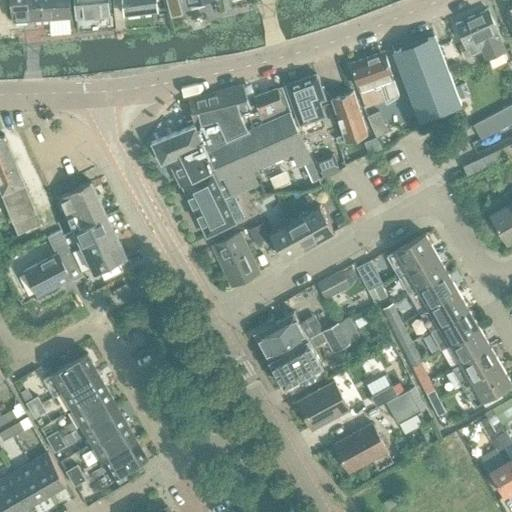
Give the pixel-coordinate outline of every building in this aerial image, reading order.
[(11,0),(14,20),(33,19),(31,0),(11,0)] [(31,0),(33,19),(70,17),(68,0),(31,0)] [(75,0),(76,16),(108,13),(107,0),(75,0)] [(123,0),(125,15),(157,11),(155,0),(123,0)] [(177,0),(166,0),(171,20),(182,17),(177,0)] [(487,11),(456,25),(464,44),(461,46),(466,57),(469,56),(481,51),(486,61),(505,52),(487,11)] [(419,120),(461,104),(434,36),(393,52),(419,120)] [(364,106),(397,94),(383,52),(350,63),(364,106)] [(456,63),(448,66),(451,75),(452,76),(459,73),(459,72),(456,63)] [(315,73),(285,85),(299,124),(324,115),(318,100),(324,98),(315,74),(315,73)] [(464,84),(456,87),(457,89),(461,98),(468,96),(464,85),(464,84)] [(195,124),(152,144),(162,165),(168,161),(181,187),(182,186),(219,169),(219,170),(231,195),(257,183),(251,170),(292,152),(298,166),(303,164),(309,161),(310,160),(281,86),(253,96),(252,92),(246,94),(242,85),(188,98),(195,124)] [(337,142),(367,132),(353,91),(331,99),(343,134),(335,136),(337,142)] [(482,138),(511,121),(511,117),(507,107),(475,124),(482,138)] [(378,112),(368,117),(376,137),(386,133),(388,132),(378,112)] [(0,190),(18,234),(41,224),(4,134),(0,135),(0,190)] [(483,156),(488,164),(498,159),(495,151),(483,156)] [(332,153),(315,160),(320,173),(337,166),(332,153)] [(486,164),(488,164),(483,156),(464,165),(469,177),(488,168),(486,164)] [(309,161),(303,164),(312,181),(318,178),(309,161)] [(214,172),(183,187),(206,236),(234,223),(223,199),(231,195),(219,170),(214,172)] [(91,182),(60,197),(61,201),(69,217),(80,212),(86,224),(106,214),(100,201),(91,182)] [(511,205),(510,202),(491,214),(508,243),(511,240),(511,205)] [(319,206),(289,222),(301,248),(333,230),(319,206)] [(80,212),(69,217),(82,245),(108,233),(111,238),(116,235),(106,214),(86,224),(80,212)] [(348,224),(344,215),(335,219),(339,228),(348,224)] [(289,222),(270,233),(284,257),(301,248),(289,222)] [(262,224),(248,230),(254,242),(268,236),(262,224)] [(57,254),(26,270),(38,294),(55,285),(71,277),(76,278),(83,274),(71,249),(62,229),(48,237),(57,254)] [(241,231),(212,245),(231,286),(260,273),(241,231)] [(108,233),(82,245),(94,272),(126,257),(116,235),(111,238),(108,233)] [(398,276),(437,254),(426,234),(387,256),(398,276)] [(409,294),(448,272),(437,254),(398,276),(409,294)] [(349,286),(348,283),(358,278),(352,268),(342,273),(341,271),(318,284),(326,298),(349,286)] [(459,291),(448,272),(409,294),(420,313),(459,291)] [(375,289),(382,285),(376,274),(369,277),(375,289)] [(125,285),(112,291),(117,301),(130,294),(125,285)] [(382,285),(375,289),(380,300),(388,296),(382,285)] [(431,331),(469,309),(459,291),(420,313),(431,331)] [(450,345),(480,328),(469,309),(431,331),(442,349),(450,344),(450,345)] [(394,327),(401,323),(396,312),(388,316),(394,327)] [(294,313),(255,334),(270,360),(324,331),(323,329),(315,314),(299,322),(294,313)] [(324,331),(270,360),(284,387),(323,366),(313,348),(324,342),(328,340),(334,352),(361,337),(350,317),(324,331)] [(401,323),(394,327),(399,339),(407,335),(401,323)] [(461,364),(491,347),(480,328),(450,345),(461,364)] [(464,387),(501,366),(491,347),(461,364),(453,369),(464,387)] [(415,351),(407,355),(413,366),(417,364),(421,362),(415,351)] [(53,374),(44,380),(53,395),(62,390),(96,370),(86,352),(52,373),(53,374)] [(56,358),(47,362),(51,368),(59,364),(56,358)] [(417,364),(413,366),(423,386),(427,384),(430,381),(421,362),(417,364)] [(464,387),(475,406),(511,385),(511,384),(501,366),(464,387)] [(96,370),(62,390),(63,391),(72,407),(107,387),(96,370)] [(427,384),(423,386),(427,393),(433,405),(440,401),(434,389),(430,381),(427,384)] [(350,410),(335,382),(298,402),(313,430),(350,410)] [(392,385),(370,397),(376,407),(387,401),(387,402),(398,396),(392,385)] [(107,387),(72,407),(82,424),(117,404),(107,387)] [(398,396),(387,402),(399,423),(421,411),(409,390),(398,396)] [(30,409),(41,402),(37,396),(26,403),(30,409)] [(440,401),(433,405),(438,415),(444,411),(440,401)] [(41,402),(30,409),(35,417),(46,411),(41,402)] [(117,404),(82,424),(92,441),(127,421),(117,404)] [(10,411),(2,415),(6,422),(14,418),(10,411)] [(127,421),(92,441),(102,458),(137,438),(127,421)] [(19,422),(10,427),(12,431),(15,435),(23,430),(19,422)] [(335,445),(350,473),(388,453),(373,425),(335,445)] [(10,427),(0,432),(0,435),(3,441),(15,435),(12,431),(10,427)] [(50,443),(61,436),(57,431),(46,437),(50,443)] [(511,441),(506,431),(498,435),(505,447),(511,443),(511,441)] [(496,448),(481,457),(490,473),(503,496),(511,491),(511,459),(505,447),(498,435),(491,440),(496,448)] [(55,452),(66,445),(61,436),(50,443),(55,452)] [(137,438),(102,458),(113,476),(147,456),(137,438)] [(49,493),(66,483),(48,451),(30,461),(49,493)] [(31,504),(49,493),(30,461),(12,472),(31,504)] [(70,477),(81,470),(78,464),(67,471),(70,477)] [(75,485),(86,479),(81,470),(70,477),(75,485)] [(122,471),(113,476),(118,485),(128,479),(122,471)] [(0,490),(12,511),(16,511),(31,504),(12,472),(0,479),(0,490)] [(0,511),(12,511),(0,490),(0,511)] [(394,507),(390,500),(384,504),(387,511),(394,507)]
